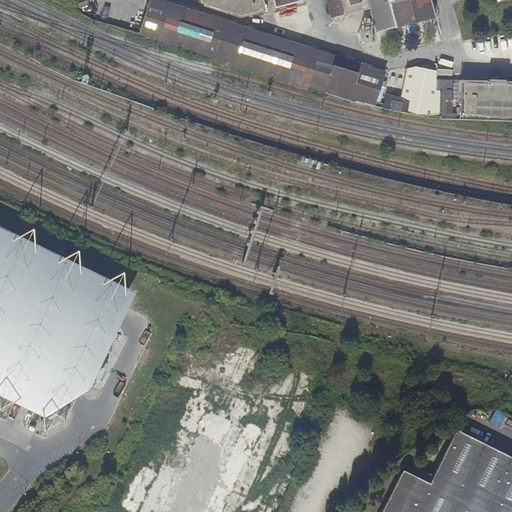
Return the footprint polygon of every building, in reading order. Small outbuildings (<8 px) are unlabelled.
[(383,77),(384,73),(155,0),(150,0),(139,34),(286,81),(358,103),(378,107),(386,83),(381,82),(383,77)] [(260,0),(203,0),(205,5),(240,16),(264,10),(260,0)] [(429,0),(327,0),(332,18),(359,11),(362,19),(371,17),(382,57),(441,41),(429,0)] [(369,32),(368,31),(366,30),(364,31),(362,32),(360,33),(359,35),(359,37),(360,39),(361,40),(362,42),(364,43),(366,43),(369,40),(371,39),(371,36),(370,34),(369,32)] [(387,96),(384,109),(404,113),(428,118),(434,118),(448,80),(436,80),(437,72),(414,67),(407,70),(401,99),(387,96)] [(463,79),(461,119),(511,120),(511,80),(506,81),(507,79),(503,79),(503,77),(495,77),(495,79),(490,79),(490,80),(463,79)] [(0,390),(41,410),(83,383),(116,316),(126,295),(0,233),(0,390)] [(461,429),(432,483),(406,468),(384,511),(511,511),(511,455),(484,441),(485,439),(464,429),(463,430),(461,429)]
